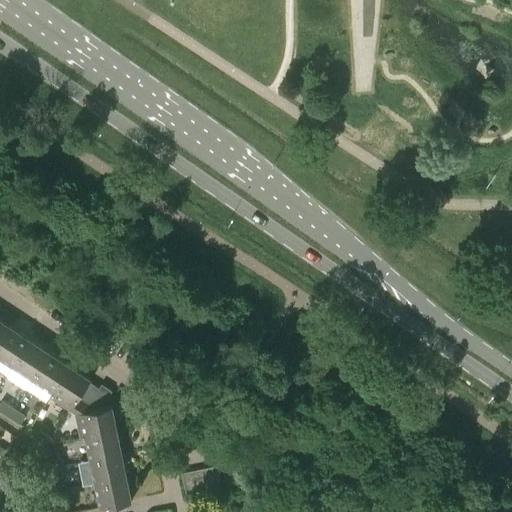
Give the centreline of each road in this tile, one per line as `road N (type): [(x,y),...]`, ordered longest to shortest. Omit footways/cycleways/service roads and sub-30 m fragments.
road 1 (primary): [(511,375),(7,14)]
road 2 (residential): [(0,297),(152,394),(165,463)]
